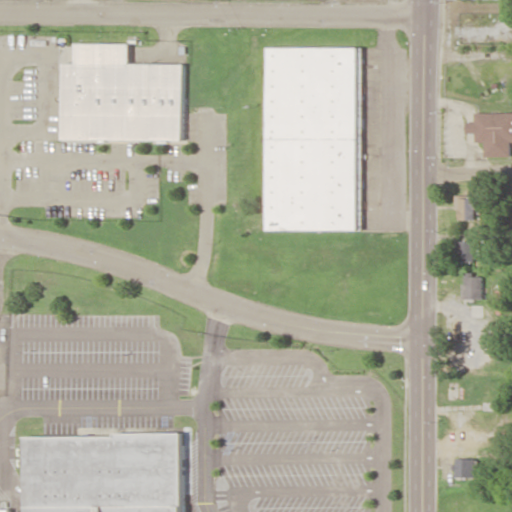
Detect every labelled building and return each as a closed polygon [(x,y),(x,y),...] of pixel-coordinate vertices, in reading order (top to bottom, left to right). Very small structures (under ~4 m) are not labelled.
[(185,139),(186,63),(131,63),(131,43),(77,42),(77,62),(65,62),(64,138),(185,139)] [(269,229),(363,229),(363,46),(269,47),(269,229)] [(511,155),(511,111),(476,112),(476,122),(468,122),(468,142),(486,142),(486,156),(511,155)] [(481,219),(482,194),(458,194),(458,219),(481,219)] [(475,261),(475,240),(459,240),(460,261),(475,261)] [(464,298),(484,298),(484,275),(477,275),(477,272),(464,271),(464,298)] [(184,511),(184,432),(117,432),(117,436),(26,436),(26,511),(10,511),(10,509),(0,509),(0,511),(184,511)] [(478,458),(457,457),(456,476),(477,477),(478,458)]
